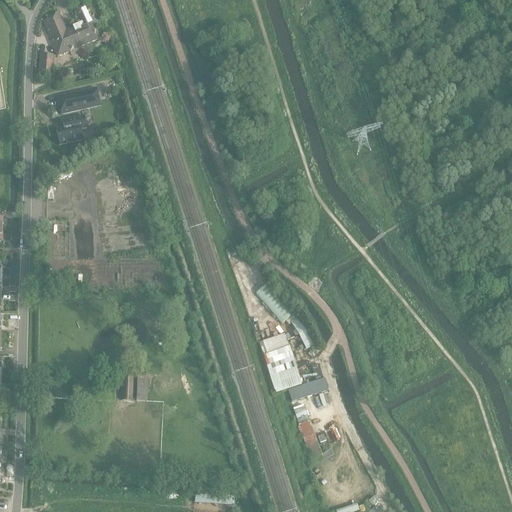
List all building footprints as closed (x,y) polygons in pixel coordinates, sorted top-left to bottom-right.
[(80,25),(66,30),(59,13),(43,22),(58,57),(97,40),(84,9),(75,13),(80,25)] [(39,75),(52,76),(54,57),(40,56),(39,75)] [(100,107),(96,89),(57,98),(61,116),(100,107)] [(56,130),(59,146),(82,141),(80,131),(86,130),(83,117),(62,122),(64,128),(56,130)] [(257,293),(282,325),(287,321),(309,349),(316,343),(268,284),(257,293)] [(122,401),(133,402),(133,377),(123,377),(122,401)] [(136,402),(146,402),(147,378),(137,378),(136,402)] [(324,381),(289,392),(292,403),(328,392),(324,381)] [(303,406),(293,410),(298,426),(309,422),(303,406)]
